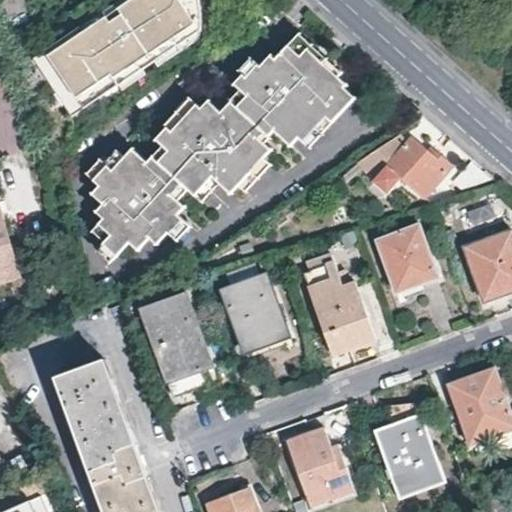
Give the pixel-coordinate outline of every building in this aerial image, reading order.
[(27,5),(24,0),(3,0),(7,11),(9,18),(28,13),(28,12),(25,6),(27,5)] [(118,0),(33,58),(74,117),(202,30),(203,18),(203,4),(202,0),(118,0)] [(262,140),(272,130),(291,146),(299,138),(309,146),(355,97),(345,88),(347,85),(294,36),(277,53),(274,52),(261,65),(256,61),(236,82),(242,87),(220,109),(208,98),(200,105),(192,98),(156,137),(157,137),(162,143),(147,159),(131,146),(123,154),(117,149),(91,176),(98,183),(90,191),(101,201),(94,209),(101,216),(95,222),(106,233),(99,241),(113,254),(126,241),(135,248),(148,236),(155,241),(166,230),(169,232),(182,219),(176,211),(182,204),(176,198),(186,187),(193,193),(211,174),(232,192),(272,150),(262,140)] [(411,141),(399,133),(363,162),(376,181),(379,178),(389,167),(401,176),(426,197),(453,163),(435,147),(432,151),(415,137),(411,141)] [(492,178),(472,160),(452,180),(461,189),(492,178)] [(401,176),(389,167),(379,178),(390,189),(401,176)] [(474,222),(496,215),(492,202),(470,209),(474,222)] [(0,280),(21,274),(10,241),(9,240),(0,210),(0,280)] [(439,277),(420,223),(378,238),(396,292),(439,277)] [(511,290),(511,230),(466,247),(484,300),(511,290)] [(345,285),(336,262),(305,273),(334,356),(377,342),(356,282),(345,285)] [(245,353),(290,337),(267,275),(223,291),(245,353)] [(169,383),(204,370),(204,367),(212,365),(204,338),(187,293),(143,308),(169,383)] [(160,511),(105,358),(57,376),(106,511),(160,511)] [(471,444),(511,428),(511,411),(495,366),(449,384),(471,444)] [(442,478),(415,404),(387,406),(392,430),(382,435),(403,492),(442,478)] [(336,493),(354,487),(339,446),(332,448),(325,428),(289,441),(312,506),(338,497),(336,493)] [(258,511),(249,487),(209,503),(212,511),(258,511)]
